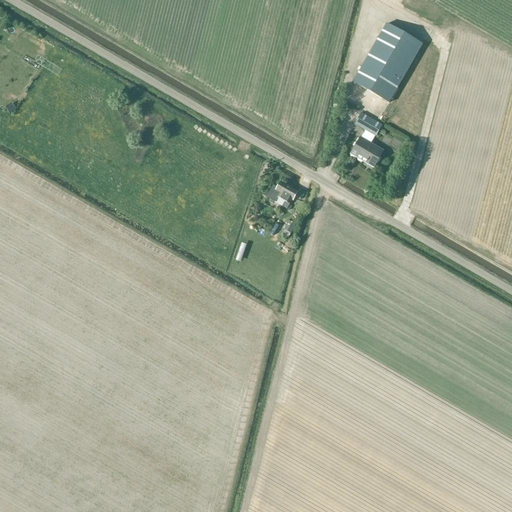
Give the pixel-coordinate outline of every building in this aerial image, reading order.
[(423,45),(420,43),(387,24),(353,83),(389,104),(423,45)] [(456,30),(454,35),(469,39),(470,34),(456,30)] [(383,126),(362,114),(361,113),(355,125),(365,132),(362,138),(361,138),(351,155),(363,162),(365,160),(375,166),(384,151),(371,144),(375,137),(376,138),(383,126)] [(273,186),(266,198),(287,210),(292,202),(293,202),(299,192),(281,182),(277,188),(273,186)] [(285,231),(282,236),(289,239),(291,234),(296,225),(290,222),(285,231)]
